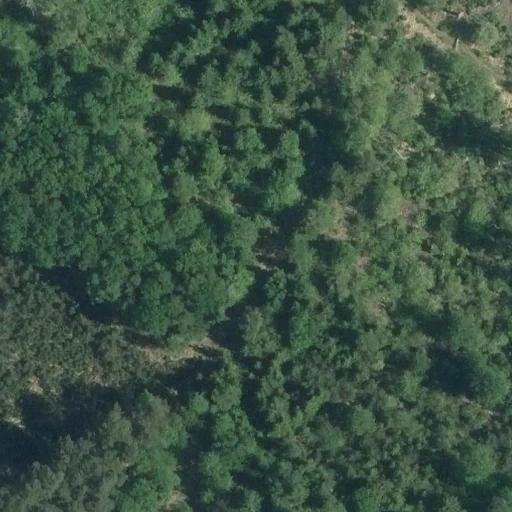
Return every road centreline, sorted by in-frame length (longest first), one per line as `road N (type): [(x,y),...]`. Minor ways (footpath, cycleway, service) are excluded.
road 1 (track): [(359,0),(301,207),(265,287),(155,383),(0,499)]
road 2 (track): [(511,96),(387,0)]
